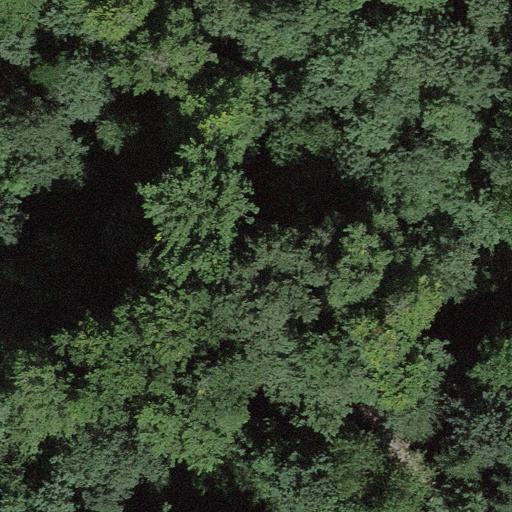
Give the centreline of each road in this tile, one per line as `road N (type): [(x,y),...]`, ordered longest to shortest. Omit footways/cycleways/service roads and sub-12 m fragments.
road 1 (track): [(220,0),(230,25),(241,250),(432,488)]
road 2 (track): [(432,488),(511,310)]
